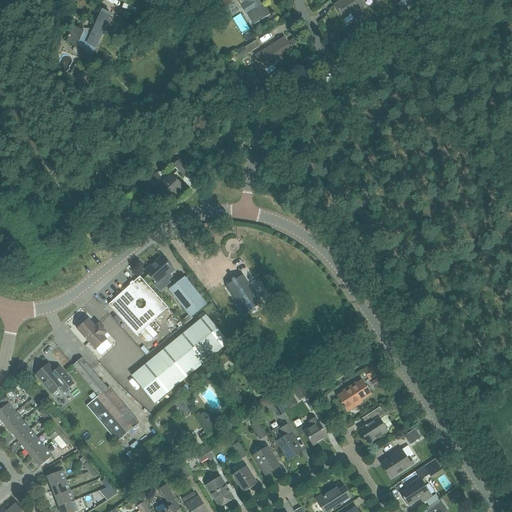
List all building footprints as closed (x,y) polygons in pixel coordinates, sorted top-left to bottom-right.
[(213,0),(210,2),(217,12),(220,10),(220,11),(232,3),(229,0),(213,0)] [(263,0),(242,0),(245,3),(241,5),(254,25),(270,15),(264,5),(266,4),(263,0)] [(343,0),(334,6),(343,20),(346,25),(354,20),(351,15),(365,5),(363,2),(366,0),(376,0),(378,2),(380,0),(343,0)] [(83,30),(82,31),(74,27),(68,42),(87,51),(86,53),(92,56),(111,15),(100,10),(94,23),(97,25),(94,29),(83,30)] [(276,44),(256,56),(259,61),(264,70),(268,75),(276,70),(273,65),(293,52),(285,38),(276,44)] [(248,54),(257,49),(261,46),(257,41),(245,48),(248,54)] [(54,42),(49,51),(56,55),(57,52),(58,53),(62,46),(54,42)] [(75,65),(71,74),(78,78),(82,69),(75,65)] [(248,77),(241,84),(247,91),(255,83),(248,77)] [(193,153),(186,158),(189,161),(196,156),(193,153)] [(190,171),(187,167),(190,165),(183,158),(181,161),(180,160),(174,165),(178,169),(184,177),(190,171)] [(156,173),(151,178),(156,184),(161,179),(157,174),(156,173)] [(156,190),(160,194),(167,202),(183,187),(172,175),(156,190)] [(150,189),(145,182),(138,188),(143,195),(150,189)] [(130,216),(120,224),(123,228),(133,220),(130,216)] [(162,257),(149,269),(151,271),(147,274),(158,285),(174,270),(162,257)] [(244,316),(262,304),(243,276),(226,287),(244,316)] [(131,285),(109,305),(137,336),(168,308),(140,277),(134,283),(133,282),(130,284),(131,285)] [(169,290),(191,318),(207,305),(185,278),(169,290)] [(169,346),(156,356),(132,376),(155,404),(230,343),(206,316),(169,346)] [(89,320),(78,330),(96,350),(107,340),(104,337),(107,333),(99,324),(95,327),(89,320)] [(144,345),(140,349),(145,356),(149,352),(144,345)] [(109,388),(107,389),(82,359),(73,367),(99,397),(87,406),(117,442),(140,423),(139,423),(115,396),(109,388)] [(65,393),(75,385),(60,368),(55,372),(49,365),(36,376),(53,395),(61,388),(65,393)] [(375,365),(365,371),(370,380),(380,373),(375,365)] [(381,376),(371,383),(375,389),(385,383),(381,376)] [(348,411),(362,402),(361,401),(371,395),(362,382),(357,385),(356,384),(344,392),(345,393),(338,397),(348,411)] [(300,401),(307,396),(300,384),(293,389),(300,401)] [(32,400),(36,397),(30,390),(27,393),(32,400)] [(298,403),(290,392),(281,397),(289,409),(298,403)] [(41,403),(36,397),(32,400),(37,406),(41,403)] [(0,418),(4,423),(16,413),(9,404),(11,403),(7,398),(0,403),(0,418)] [(181,399),(175,404),(185,417),(191,413),(181,399)] [(277,399),(270,403),(279,417),(286,413),(277,399)] [(44,419),(48,416),(43,410),(39,413),(44,419)] [(367,425),(365,426),(366,428),(360,431),(368,444),(387,432),(380,422),(385,419),(379,410),(367,418),(371,424),(368,426),(367,425)] [(23,422),(16,413),(4,423),(11,432),(23,422)] [(48,416),(44,419),(50,426),(53,423),(48,416)] [(305,432),(308,436),(313,446),(327,437),(316,419),(310,422),(313,427),(305,432)] [(251,425),(260,440),(268,436),(258,420),(251,425)] [(11,432),(18,441),(31,431),(23,422),(11,432)] [(302,453),(298,446),(295,441),(296,441),(287,425),(281,429),(280,427),(272,432),(289,460),(302,453)] [(59,437),(63,434),(57,427),(54,431),(59,437)] [(305,432),(302,427),(297,430),(300,435),(305,432)] [(405,436),(411,446),(421,439),(415,429),(405,436)] [(38,439),(31,431),(18,441),(25,450),(38,439)] [(63,434),(59,437),(67,446),(71,443),(63,434)] [(33,458),(45,448),(38,439),(25,450),(33,458)] [(247,457),(239,443),(232,447),(241,460),(247,457)] [(210,460),(215,457),(209,447),(207,445),(195,453),(196,455),(200,463),(208,458),(210,460)] [(40,468),(48,461),(53,457),(45,448),(33,458),(40,468)] [(23,459),(28,453),(24,449),(19,454),(23,459)] [(255,457),(260,466),(266,475),(279,467),(268,449),(255,457)] [(394,456),(382,465),(391,479),(413,464),(409,458),(407,459),(401,449),(393,454),(394,456)] [(84,467),(89,473),(93,470),(83,458),(80,460),(85,466),(84,467)] [(437,462),(426,469),(431,477),(442,470),(437,462)] [(185,463),(179,466),(187,479),(193,476),(185,463)] [(233,476),(238,484),(244,493),(258,484),(247,467),(233,476)] [(93,470),(89,473),(94,479),(98,476),(93,470)] [(47,477),(52,487),(66,481),(62,471),(47,477)] [(101,482),(107,489),(110,486),(105,479),(101,482)] [(207,487),(215,499),(220,507),(233,499),(221,479),(207,487)] [(423,503),(432,497),(420,479),(407,488),(408,490),(401,494),(409,506),(420,498),(423,503)] [(70,491),(66,481),(52,487),(56,497),(70,491)] [(159,490),(168,503),(175,499),(167,485),(159,490)] [(118,494),(116,492),(110,486),(107,489),(112,495),(114,497),(118,494)] [(316,499),(321,508),(323,511),(327,511),(351,498),(345,487),(339,491),(337,486),(316,499)] [(60,507),(74,502),(70,491),(56,497),(60,507)] [(208,511),(204,505),(199,497),(197,498),(194,493),(182,500),(185,505),(189,511),(208,511)] [(140,496),(133,500),(137,507),(140,511),(149,511),(144,503),(140,496)] [(78,511),(79,511),(75,503),(74,502),(60,507),(61,511),(78,511)] [(441,511),(446,509),(442,503),(428,511),(427,511),(441,511)]
